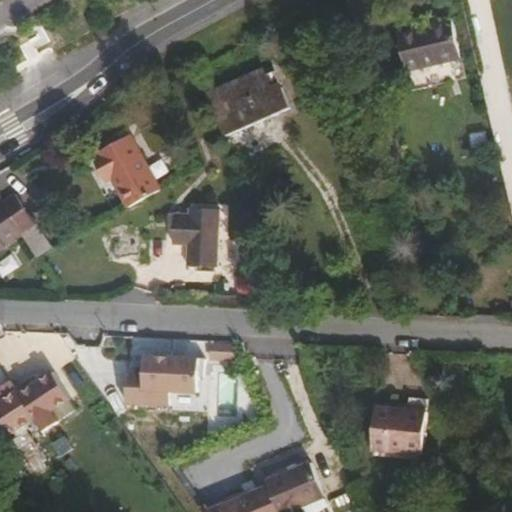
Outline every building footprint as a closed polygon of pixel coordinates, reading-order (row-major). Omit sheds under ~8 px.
[(465,61),(455,23),(430,30),(419,33),(400,37),(410,74),(465,61)] [(430,30),(428,23),(417,26),(419,33),(430,30)] [(283,88),(275,69),(265,73),(271,92),(283,88)] [(227,137),(292,112),(283,88),(271,92),(265,73),(211,94),(227,137)] [(161,190),(129,135),(98,153),(99,156),(92,161),(104,183),(111,180),(127,208),(161,190)] [(33,227),(14,197),(0,204),(0,207),(18,236),(33,227)] [(3,246),(18,236),(0,207),(0,250),(4,248),(3,246)] [(213,265),(217,209),(187,207),(186,214),(171,213),(169,241),(184,242),(183,263),(213,265)] [(234,342),(211,341),(210,360),(233,361),(234,342)] [(140,374),(126,373),(125,405),(168,406),(168,393),(196,394),(197,356),(141,354),(140,374)] [(80,436),(62,407),(47,416),(66,445),(80,436)] [(426,459),(430,418),(379,413),(376,455),(426,459)] [(0,446),(5,455),(31,438),(22,424),(0,437),(0,446)] [(298,511),(326,504),(314,468),(267,482),(269,487),(277,511),(298,511)] [(277,511),(269,487),(201,509),(203,511),(277,511)]
